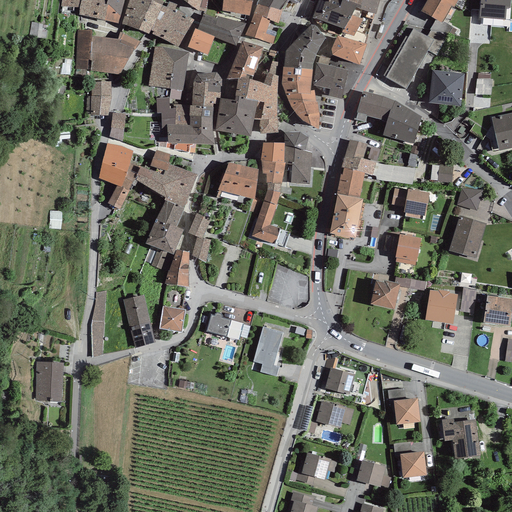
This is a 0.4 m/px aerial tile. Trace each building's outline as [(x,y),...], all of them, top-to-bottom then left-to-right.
[(106,4),(107,0),(80,0),(79,7),(78,14),(104,20),(108,5),(106,4)] [(123,0),(107,0),(106,4),(108,5),(104,20),(118,24),(123,0)] [(129,0),(128,5),(157,16),(162,5),(164,1),(161,0),(129,0)] [(201,0),(182,0),(199,11),(201,0)] [(223,0),(222,11),(249,16),(252,0),(223,0)] [(258,0),(257,2),(257,4),(280,10),(280,9),(281,9),(289,0),(291,0),(301,3),(302,0),(258,0)] [(318,0),(312,18),(344,29),(352,15),(356,7),(357,5),(345,1),(342,0),(318,0)] [(345,0),(345,1),(357,5),(356,7),(359,8),(361,0),(345,0)] [(361,0),(359,8),(359,9),(375,14),(379,0),(361,0)] [(458,0),(427,0),(421,11),(436,20),(441,23),(442,22),(451,7),(453,8),(458,0)] [(510,0),(480,0),(480,5),(479,18),(505,20),(506,7),(510,8),(510,0)] [(152,34),(178,47),(194,20),(184,15),(185,14),(177,10),(176,13),(173,12),(177,5),(169,1),(166,7),(164,6),(162,5),(157,16),(150,30),(152,31),(153,32),(152,34)] [(257,4),(253,13),(270,20),(278,23),(282,9),(281,9),(280,9),(280,10),(257,4)] [(128,5),(122,24),(148,34),(150,30),(157,16),(128,5)] [(253,13),(245,35),(263,40),(265,33),(267,29),(270,20),(253,13)] [(203,14),(197,30),(214,37),(236,46),(246,24),(217,16),(217,19),(203,14)] [(363,19),(352,15),(344,29),(341,32),(353,36),(363,19)] [(452,28),(442,22),(441,23),(436,20),(430,30),(431,30),(448,34),(452,28)] [(48,26),(31,22),(29,35),(45,39),(48,26)] [(310,25),(298,38),(316,54),(319,47),(325,38),(314,25),(310,25)] [(197,30),(195,29),(187,47),(207,55),(214,37),(197,30)] [(383,76),(406,89),(428,50),(433,40),(426,36),(413,29),(408,37),(406,36),(383,76)] [(90,69),(92,36),(92,31),(77,30),(75,69),(90,69)] [(436,55),(448,34),(431,30),(426,36),(433,40),(428,50),(436,55)] [(140,42),(120,32),(117,39),(114,39),(92,36),(90,69),(90,71),(114,74),(117,75),(121,73),(133,50),(135,51),(140,42)] [(275,37),(265,33),(263,40),(273,44),(275,37)] [(367,44),(337,36),(331,50),(332,55),(359,65),(367,44)] [(312,64),(316,54),(298,38),(286,51),(283,67),(312,70),(312,64)] [(263,47),(242,41),(226,79),(238,79),(240,79),(241,77),(251,80),(263,47)] [(189,52),(155,46),(148,86),(171,89),(181,91),(182,91),(189,52)] [(280,63),(272,61),(268,73),(278,76),(280,63)] [(336,67),(316,63),(314,74),(333,78),(335,68),(336,67)] [(283,67),(282,84),(285,95),(298,94),(310,91),(312,70),(283,67)] [(348,70),(335,68),(333,78),(331,90),(330,89),(328,96),(341,99),(348,70)] [(464,74),(432,70),(428,103),(460,106),(464,74)] [(193,82),(191,105),(213,107),(213,104),(215,104),(216,98),(219,98),(220,86),(221,86),(222,79),(217,72),(197,74),(193,82)] [(268,73),(267,73),(263,83),(251,80),(241,77),(240,79),(238,79),(235,96),(245,97),(244,99),(257,101),(257,102),(277,103),(278,76),(268,73)] [(331,90),(333,78),(314,74),(313,85),(330,89),(331,90)] [(479,88),(483,88),(483,97),(493,98),(494,76),(479,76),(479,88)] [(111,82),(91,82),(90,115),(108,116),(111,97),(111,82)] [(181,91),(171,89),(169,99),(180,100),(181,91)] [(314,90),(310,91),(298,94),(285,95),(292,108),(303,121),(318,129),(319,116),(317,102),(316,102),(314,90)] [(395,101),(362,91),(357,113),(367,115),(367,116),(386,121),(390,109),(391,110),(395,101)] [(234,100),(220,98),(215,130),(250,137),(254,120),(257,102),(257,101),(244,99),(245,97),(235,96),(234,100)] [(169,97),(156,98),(157,113),(161,113),(161,128),(166,128),(166,125),(175,125),(175,108),(173,108),(169,109),(169,97)] [(422,117),(395,101),(391,110),(390,109),(386,121),(382,135),(413,144),(422,117)] [(277,103),(257,102),(254,120),(260,120),(260,134),(278,133),(277,103)] [(191,105),(190,105),(173,104),(173,108),(175,108),(175,125),(212,127),(213,107),(191,105)] [(125,114),(112,113),(109,136),(122,142),(125,114)] [(367,116),(367,115),(357,113),(356,120),(365,122),(367,116)] [(511,113),(491,118),(499,151),(511,148),(511,113)] [(212,131),(212,127),(175,125),(166,125),(166,128),(168,143),(215,144),(212,131)] [(300,132),(284,132),(284,143),(284,146),(304,151),(308,138),(300,132)] [(367,144),(349,139),(341,167),(343,168),(364,173),(372,176),(376,163),(363,158),(367,144)] [(121,146),(107,143),(98,178),(117,186),(121,187),(127,173),(129,162),(132,151),(121,146)] [(284,143),(263,143),(261,160),(284,163),(284,146),(284,143)] [(292,164),(291,183),(310,185),(312,153),(304,151),(284,146),(284,163),(285,163),(285,164),(292,164)] [(380,150),(371,147),(368,158),(377,161),(380,150)] [(170,154),(156,150),(150,166),(164,170),(167,171),(169,164),(170,163),(168,162),(170,154)] [(284,163),(261,160),(262,174),(266,174),(266,183),(267,183),(281,184),(285,164),(285,163),(284,163)] [(134,179),(140,167),(129,162),(127,173),(121,187),(117,186),(107,204),(119,210),(129,189),(134,179)] [(258,169),(228,162),(217,190),(254,200),(258,169)] [(164,170),(162,175),(175,180),(167,198),(165,197),(164,200),(165,201),(184,208),(197,174),(169,164),(167,171),(164,170)] [(162,175),(140,167),(134,179),(165,197),(167,198),(175,180),(162,175)] [(364,173),(343,168),(342,175),(340,174),(336,194),(337,194),(359,198),(364,173)] [(281,184),(267,183),(267,190),(280,193),(281,184)] [(405,207),(407,191),(394,189),(391,204),(405,207)] [(429,193),(408,189),(407,191),(405,207),(404,212),(425,216),(429,193)] [(483,190),(462,189),(456,205),(477,211),(483,190)] [(280,193),(267,190),(263,202),(251,236),(274,244),(280,229),(269,225),(276,206),(280,193)] [(359,198),(337,194),(329,233),(334,234),(334,236),(349,239),(349,237),(355,238),(362,199),(359,198)] [(184,208),(165,201),(145,244),(157,249),(171,254),(173,255),(183,231),(176,227),(184,208)] [(61,211),(50,211),(49,229),(60,230),(61,211)] [(211,219),(196,213),(188,232),(197,236),(202,239),(211,219)] [(459,216),(448,251),(475,259),(486,224),(459,216)] [(420,238),(399,234),(395,257),(396,258),(395,262),(415,265),(415,261),(416,262),(420,238)] [(211,241),(202,239),(197,236),(192,256),(205,262),(211,241)] [(164,270),(171,254),(157,249),(151,265),(164,270)] [(189,252),(176,250),(168,271),(164,284),(189,287),(188,274),(189,252)] [(410,280),(395,277),(394,283),(399,284),(399,286),(409,288),(410,280)] [(426,282),(410,280),(409,288),(424,291),(426,282)] [(383,283),(376,281),(370,304),(393,309),(399,286),(399,284),(394,283),(384,281),(383,283)] [(463,288),(460,312),(473,313),(476,290),(463,288)] [(437,291),(430,290),(425,320),(452,325),(457,295),(449,293),(450,292),(437,290),(437,291)] [(106,291),(96,293),(91,325),(92,358),(102,356),(106,291)] [(130,327),(150,323),(143,295),(123,300),(130,327)] [(511,308),(511,299),(487,296),(483,323),(509,326),(511,308)] [(185,309),(162,306),(159,329),(182,332),(185,309)] [(211,314),(206,332),(227,337),(227,336),(231,321),(231,320),(223,317),(223,316),(221,314),(217,313),(215,314),(214,315),(211,314)] [(243,324),(231,321),(227,336),(239,340),(240,337),(243,325),(243,324)] [(150,323),(130,327),(135,348),(155,343),(150,323)] [(250,327),(243,325),(240,337),(246,339),(250,327)] [(263,327),(253,362),(262,364),(273,367),(273,365),(282,332),(263,327)] [(335,359),(326,360),(324,367),(330,369),(330,368),(335,369),(338,359),(335,359)] [(34,401),(61,402),(63,363),(36,362),(34,401)] [(279,367),(273,365),(273,367),(262,364),(260,372),(276,377),(279,367)] [(335,369),(330,368),(330,369),(325,388),(343,394),(344,393),(349,394),(355,375),(335,369)] [(187,381),(179,380),(178,387),(186,389),(186,388),(187,382),(187,381)] [(393,401),(405,400),(404,389),(387,391),(389,402),(393,401)] [(247,391),(241,390),(239,400),(245,402),(247,391)] [(405,400),(393,401),(396,425),(420,422),(417,398),(405,400)] [(345,408),(321,401),(316,422),(340,428),(341,423),(345,408)] [(312,407),(305,406),(299,429),(306,431),(312,407)] [(353,410),(345,408),(341,423),(349,425),(353,410)] [(453,418),(441,420),(444,441),(452,440),(455,460),(480,456),(475,419),(454,422),(453,418)] [(410,442),(393,444),(394,454),(411,452),(410,442)] [(424,451),(400,454),(402,478),(426,475),(424,451)] [(331,459),(307,453),(301,474),(314,477),(325,480),(331,459)] [(386,467),(362,460),(356,481),(380,487),(381,486),(383,476),(386,467)] [(111,473),(90,471),(89,482),(92,482),(91,493),(109,495),(111,473)] [(312,485),(314,477),(301,474),(298,473),(296,480),(312,485)] [(391,478),(383,476),(381,486),(388,488),(391,478)] [(291,501),(293,501),(294,500),(311,505),(314,498),(293,492),(291,501)] [(311,505),(294,500),(293,501),(290,511),(316,511),(317,507),(311,505)] [(382,511),(384,509),(362,503),(360,511),(363,511),(382,511)]
